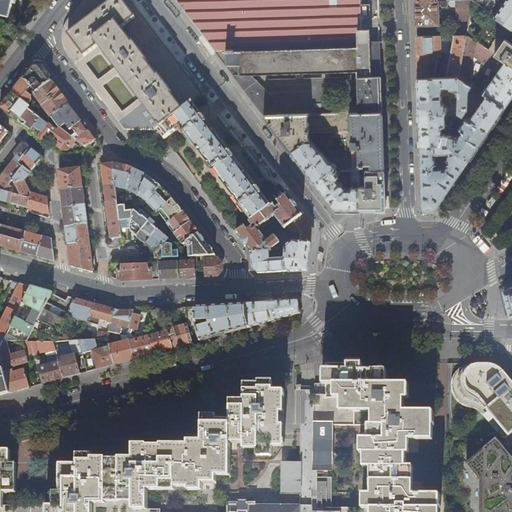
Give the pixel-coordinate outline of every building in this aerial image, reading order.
[(0,0),(0,17),(7,19),(11,5),(14,6),(15,1),(12,0),(0,0)] [(87,78),(107,105),(122,124),(125,129),(158,129),(193,103),(202,96),(186,74),(155,33),(129,0),(83,0),(74,13),(68,21),(67,23),(64,30),(63,34),(63,37),(63,43),(65,48),(68,53),(72,58),(87,78)] [(176,0),(209,42),(228,67),(251,97),(264,116),(265,116),(274,115),(274,99),(253,75),(357,71),(359,105),(355,105),(355,108),(349,108),(349,103),(335,104),(336,113),(382,111),(381,90),(380,41),(370,41),(370,30),(362,30),(362,25),(361,0),(176,0)] [(463,0),(457,0),(457,35),(467,35),(473,1),(472,0),(463,0)] [(462,0),(463,0),(472,0),(473,1),(485,9),(491,0),(462,0)] [(511,0),(507,0),(496,17),(511,27),(511,0)] [(438,1),(416,1),(417,16),(417,24),(438,23),(438,1)] [(511,27),(496,17),(485,9),(473,1),(467,35),(511,64),(511,27)] [(467,35),(457,35),(417,36),(418,55),(419,79),(443,77),(443,74),(440,74),(440,62),(443,62),(443,50),(451,52),(447,77),(460,76),(467,35)] [(511,97),(511,64),(467,35),(460,76),(460,77),(469,83),(474,56),(498,73),(484,93),(505,108),(511,97)] [(30,70),(23,79),(31,86),(36,92),(51,81),(47,76),(40,65),(33,65),(30,70)] [(459,88),(460,77),(460,76),(447,77),(443,77),(419,79),(419,94),(420,114),(456,112),(459,112),(459,106),(447,107),(444,103),(443,103),(442,87),(450,87),(450,89),(459,88)] [(472,85),(469,83),(460,77),(459,88),(459,106),(459,112),(463,116),(468,109),(469,91),(472,85)] [(26,92),(31,86),(23,79),(19,84),(12,93),(28,105),(31,100),(31,96),(26,92)] [(56,86),(51,81),(36,92),(34,94),(42,105),(60,92),(56,86)] [(496,121),(505,108),(484,93),(481,91),(476,98),(482,101),(469,120),(488,132),(496,121)] [(65,98),(60,92),(42,105),(51,118),(52,117),(69,104),(65,98)] [(30,106),(28,105),(12,93),(8,99),(1,107),(8,113),(10,114),(19,121),(29,108),(30,106)] [(207,120),(193,103),(158,129),(165,138),(181,126),(184,131),(199,150),(214,171),(228,189),(243,209),(252,221),(262,213),(274,204),(278,201),(287,194),(280,185),(274,189),(265,197),(254,183),(230,152),(207,120)] [(69,104),(52,117),(59,127),(65,123),(70,130),(72,128),(82,121),(76,113),(69,104)] [(41,117),(29,108),(19,121),(24,125),(31,130),(41,117)] [(383,129),(382,111),(336,113),(274,115),(265,116),(282,139),(292,151),(306,140),(310,140),(309,134),(351,132),(351,169),(359,169),(367,169),(384,169),(383,151),(383,129)] [(456,112),(420,114),(420,128),(421,146),(447,145),(450,135),(440,133),(441,131),(441,130),(441,128),(440,128),(446,125),(446,116),(449,116),(454,118),(456,112)] [(459,112),(456,112),(454,118),(462,123),(458,127),(462,133),(460,134),(459,136),(459,137),(450,135),(447,145),(449,145),(470,159),(473,155),(479,145),(488,132),(469,120),(463,116),(459,112)] [(51,125),(41,117),(31,130),(37,135),(44,140),(49,133),(52,133),(54,134),(57,129),(51,125)] [(82,121),(72,128),(76,133),(71,137),(76,140),(77,141),(90,131),(86,126),(82,121)] [(0,142),(4,138),(8,132),(1,126),(0,125),(0,142)] [(59,127),(57,129),(54,134),(58,138),(54,143),(58,146),(63,150),(69,150),(76,140),(71,137),(66,133),(59,127)] [(90,131),(77,141),(86,148),(88,146),(89,148),(92,149),(97,145),(98,142),(95,138),(90,131)] [(312,140),(310,140),(306,140),(292,151),(303,165),(316,182),(333,168),(337,168),(337,166),(334,161),(330,162),(322,151),(321,151),(312,140)] [(13,158),(15,160),(18,162),(29,148),(24,144),(22,144),(16,153),(16,155),(13,158)] [(452,186),(470,159),(449,145),(447,145),(421,146),(422,171),(423,205),(423,209),(431,209),(436,209),(452,186)] [(42,158),(29,148),(18,162),(23,166),(31,172),(37,165),(41,159),(42,158)] [(23,166),(18,162),(15,160),(8,169),(5,174),(13,180),(23,166)] [(105,184),(115,183),(112,164),(102,165),(104,178),(105,184)] [(113,164),(112,164),(115,183),(115,187),(127,190),(133,169),(122,166),(113,164)] [(28,177),(31,172),(23,166),(13,180),(9,184),(13,188),(15,184),(21,181),(25,180),(28,177)] [(80,168),(70,170),(72,189),(82,188),(81,180),(80,168)] [(360,186),(359,169),(351,169),(351,188),(345,188),(344,185),(342,184),(337,178),(340,174),(340,168),(337,168),(333,168),(316,182),(324,193),(335,208),(351,208),(360,208),(360,186)] [(140,173),(133,169),(127,190),(127,191),(138,196),(146,177),(140,173)] [(367,186),(360,186),(360,208),(376,208),(385,208),(385,193),(384,169),(367,169),(367,186)] [(62,190),(72,189),(70,170),(59,171),(61,185),(62,190)] [(9,184),(13,180),(5,174),(0,179),(0,190),(9,193),(13,188),(9,184)] [(153,181),(146,177),(138,196),(148,203),(161,186),(153,181)] [(15,184),(13,188),(9,193),(13,194),(30,199),(31,193),(28,187),(25,180),(21,181),(15,184)] [(115,183),(105,184),(106,196),(107,202),(117,201),(115,187),(115,183)] [(165,191),(161,186),(148,203),(147,204),(157,214),(159,212),(173,198),(165,191)] [(84,196),(82,188),(72,189),(74,206),(85,205),(84,196)] [(74,206),(72,189),(62,190),(63,201),(64,207),(74,206)] [(13,194),(9,193),(0,190),(0,200),(10,204),(13,194)] [(31,193),(30,199),(27,208),(36,210),(48,214),(49,213),(48,205),(47,198),(31,193)] [(27,208),(30,199),(13,194),(10,204),(20,206),(27,208)] [(293,202),(287,194),(278,201),(281,206),(277,209),(274,204),(262,213),(269,222),(275,230),(278,228),(272,220),(276,217),(285,228),(303,215),(293,202)] [(177,205),(173,198),(159,212),(167,223),(183,212),(177,205)] [(125,200),(117,201),(119,218),(120,229),(124,229),(130,228),(135,203),(125,200)] [(117,201),(107,202),(109,213),(110,219),(119,218),(117,201)] [(143,209),(135,203),(130,228),(134,231),(138,234),(151,219),(152,217),(143,209)] [(86,216),(85,205),(74,206),(76,225),(87,224),(86,216)] [(76,225),(74,206),(64,207),(65,220),(66,226),(76,225)] [(187,217),(183,212),(167,223),(175,233),(191,222),(187,217)] [(269,222),(262,213),(252,221),(250,222),(253,227),(249,230),(246,226),(236,233),(245,244),(252,253),(270,252),(274,252),(273,249),(282,243),(275,235),(268,241),(259,229),(269,222)] [(155,215),(152,217),(151,219),(138,234),(137,235),(138,238),(141,240),(144,243),(146,243),(147,242),(158,229),(163,226),(155,215)] [(308,222),(303,215),(285,228),(282,230),(290,241),(291,240),(293,241),(292,242),(311,244),(313,235),(313,229),(308,222)] [(119,218),(110,219),(111,231),(112,239),(115,238),(115,241),(119,240),(119,238),(121,237),(120,229),(119,218)] [(194,227),(191,222),(175,233),(183,245),(186,243),(199,233),(194,227)] [(88,231),(87,224),(76,225),(78,242),(79,242),(89,241),(88,231)] [(20,230),(2,225),(0,231),(0,235),(23,241),(26,231),(27,228),(25,227),(24,231),(20,230)] [(78,242),(76,225),(66,226),(68,238),(68,244),(78,242)] [(158,229),(147,242),(150,245),(154,249),(169,244),(173,244),(176,243),(171,236),(163,226),(158,229)] [(282,230),(275,235),(282,243),(284,247),(282,249),(286,252),(285,260),(284,272),(298,271),(308,271),(310,258),(311,244),(292,242),(293,241),(291,240),(290,241),(282,230)] [(38,235),(26,231),(23,241),(40,246),(43,236),(38,235)] [(199,233),(186,243),(189,247),(189,257),(203,256),(215,255),(207,243),(199,233)] [(20,252),(23,241),(0,235),(0,246),(11,249),(20,252)] [(43,236),(40,246),(37,256),(46,259),(55,262),(55,261),(53,248),(52,239),(48,237),(43,236)] [(40,246),(23,241),(20,252),(29,254),(37,256),(40,246)] [(91,256),(89,241),(79,242),(83,269),(88,271),(93,272),(91,256)] [(83,269),(79,242),(78,242),(68,244),(70,258),(71,266),(78,268),(83,269)] [(169,244),(154,249),(155,255),(155,259),(183,257),(183,249),(181,247),(180,248),(176,243),(173,244),(169,244)] [(271,260),(270,252),(252,253),(252,266),(258,273),(270,273),(284,272),(285,260),(271,260)] [(215,255),(203,256),(203,260),(201,260),(202,264),(202,267),(206,267),(206,276),(208,276),(218,276),(223,270),(222,263),(219,259),(215,255)] [(197,262),(179,263),(179,278),(186,277),(196,277),(195,268),(198,268),(197,262)] [(169,278),(179,278),(179,263),(161,263),(161,279),(169,278)] [(147,264),(135,265),(136,280),(145,279),(153,279),(152,269),(147,269),(147,264)] [(127,280),(136,280),(135,265),(122,266),(123,271),(118,271),(119,280),(123,281),(127,280)] [(23,303),(31,286),(12,281),(11,282),(10,284),(17,288),(0,322),(0,348),(3,341),(16,317),(23,303)] [(40,288),(31,286),(23,303),(34,308),(27,322),(16,317),(3,341),(6,342),(23,341),(27,341),(52,293),(52,292),(40,288)] [(56,295),(52,293),(27,341),(53,341),(56,336),(67,316),(76,299),(69,297),(66,301),(60,298),(56,295)] [(85,301),(76,299),(67,316),(87,321),(95,304),(85,301)] [(299,301),(245,304),(246,315),(249,328),(272,321),(301,313),(300,306),(299,301)] [(104,307),(95,304),(87,321),(87,322),(90,323),(90,321),(97,323),(98,318),(111,322),(115,310),(104,307)] [(213,306),(195,307),(195,320),(208,320),(209,323),(196,327),(200,341),(224,334),(249,328),(246,315),(245,304),(218,306),(213,306)] [(195,320),(195,307),(185,307),(185,315),(186,324),(172,327),(170,323),(167,324),(166,329),(167,331),(173,348),(183,346),(192,343),(186,324),(195,323),(195,320)] [(119,311),(115,310),(111,322),(108,332),(118,334),(120,325),(128,327),(132,313),(132,310),(125,311),(119,311)] [(138,314),(132,313),(128,327),(137,329),(140,315),(138,314)] [(167,331),(148,336),(153,354),(164,351),(173,348),(167,331)] [(127,334),(118,334),(120,342),(111,344),(110,341),(108,341),(109,345),(115,364),(125,361),(134,359),(128,340),(127,334)] [(136,338),(128,340),(134,359),(145,356),(153,354),(148,336),(136,339),(136,338)] [(105,367),(115,364),(109,345),(108,341),(106,338),(100,338),(102,349),(92,351),(98,369),(105,367)] [(90,339),(78,340),(82,353),(88,351),(87,347),(96,345),(94,339),(90,339)] [(78,340),(74,340),(53,341),(57,354),(59,362),(64,378),(77,374),(80,374),(75,355),(82,353),(78,340)] [(10,355),(6,342),(3,341),(0,348),(0,353),(4,368),(5,372),(12,370),(11,367),(26,362),(29,362),(27,353),(26,351),(10,355)] [(53,341),(27,341),(23,341),(26,351),(27,353),(33,352),(33,355),(45,352),(46,356),(57,354),(53,341)] [(52,381),(64,378),(59,362),(39,367),(44,383),(52,381)] [(482,413),(502,439),(506,438),(511,433),(511,381),(508,377),(498,366),(492,364),(482,362),(473,363),(468,364),(463,366),(460,367),(455,372),(452,378),(452,387),(452,391),(454,396),(457,401),(461,398),(469,407),(473,403),(482,412),(482,413)] [(439,511),(440,494),(412,494),(413,467),(406,466),(406,453),(409,453),(410,439),(433,439),(433,411),(404,411),(404,398),(408,398),(408,384),(387,383),(387,370),(362,370),(362,363),(353,363),(335,363),(326,363),(326,370),(323,369),(323,384),(334,384),(334,397),(341,397),(341,411),(373,411),(373,425),(368,425),(368,438),(360,438),(360,453),(363,453),(363,467),(371,467),(371,494),(362,494),(362,508),(371,508),(370,511),(439,511)] [(24,366),(12,370),(5,372),(10,393),(20,390),(30,387),(24,366)] [(0,395),(10,393),(5,372),(4,368),(0,368),(0,395)] [(92,511),(92,503),(106,503),(106,501),(133,502),(133,510),(147,510),(148,490),(175,490),(175,486),(188,486),(188,490),(203,490),(203,482),(217,483),(217,475),(230,475),(231,442),(244,442),(244,448),(258,448),(257,456),(272,456),(272,445),(284,446),(284,425),(280,424),(280,411),(284,411),(284,390),(280,390),(272,390),(272,380),(258,380),(258,383),(253,382),(245,381),(245,398),(231,398),(231,404),(231,419),(217,419),(217,415),(206,415),(203,415),(203,440),(189,440),(189,444),(180,444),(161,444),(161,446),(148,446),(148,444),(137,444),(134,444),(133,458),(119,458),(119,460),(106,460),(106,458),(98,458),(92,458),(92,454),(78,454),(78,464),(70,464),(60,464),(60,492),(53,491),(53,505),(46,505),(46,511),(92,511)] [(335,421),(314,421),(313,470),(334,470),(335,421)] [(511,511),(511,457),(495,438),(465,463),(480,481),(480,511),(511,511)] [(0,508),(3,509),(3,505),(3,492),(17,492),(17,464),(10,464),(10,450),(2,450),(0,450),(0,508)] [(282,493),(300,493),(300,480),(300,463),(283,463),(282,493)]
